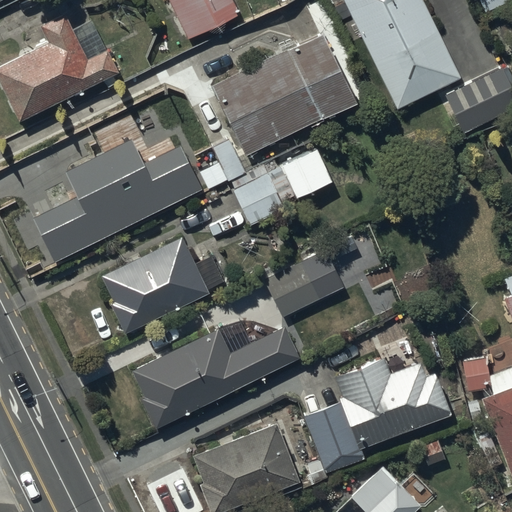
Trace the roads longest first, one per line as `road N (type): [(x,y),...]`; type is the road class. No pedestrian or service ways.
road 1 (unclassified): [(281,6),(0,140)]
road 2 (secondary): [(0,372),(67,511)]
